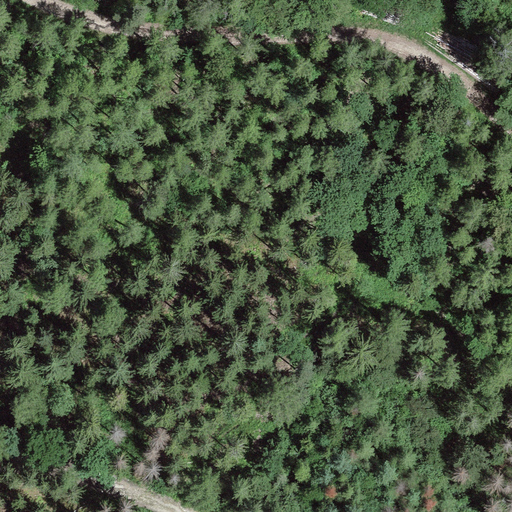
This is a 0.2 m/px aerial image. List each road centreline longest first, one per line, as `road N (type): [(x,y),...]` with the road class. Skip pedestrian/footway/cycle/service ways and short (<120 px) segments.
road 1 (track): [(511,127),(466,89),(384,42),(346,33),(116,22),(39,0)]
road 2 (track): [(178,511),(64,469),(0,461)]
